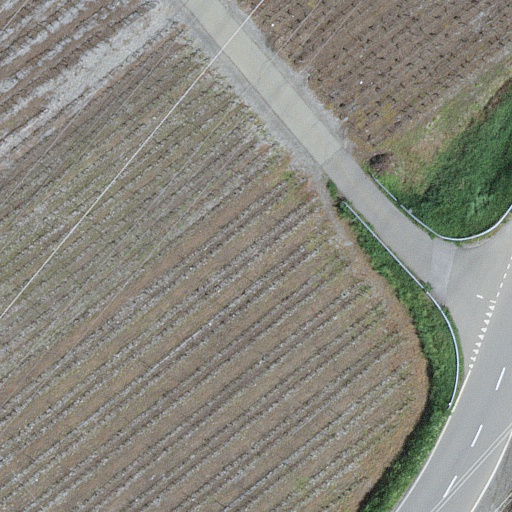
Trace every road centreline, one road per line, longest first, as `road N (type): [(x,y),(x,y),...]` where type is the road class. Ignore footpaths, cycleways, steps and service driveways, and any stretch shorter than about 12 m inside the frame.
road 1 (residential): [(198,0),(384,218),(511,308)]
road 2 (tertiary): [(436,511),(476,438),(511,343)]
